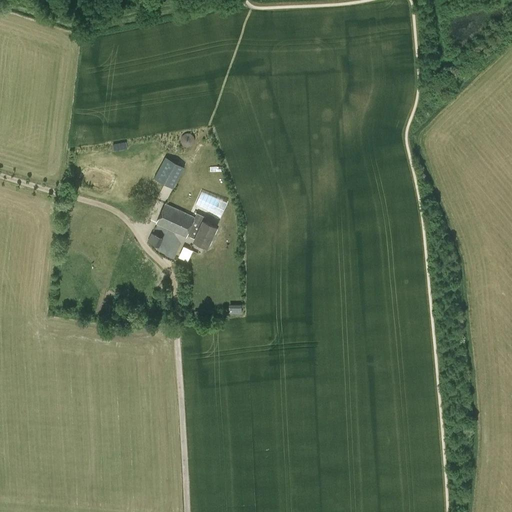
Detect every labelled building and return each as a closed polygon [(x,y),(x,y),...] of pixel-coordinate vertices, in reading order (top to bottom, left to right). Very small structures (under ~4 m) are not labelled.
[(115,151),(128,148),(126,141),(113,143),(115,151)] [(165,157),(160,167),(171,173),(177,162),(165,156),(165,157)] [(162,189),(168,178),(157,172),(151,183),(162,189)] [(197,213),(195,218),(165,204),(156,224),(186,238),(187,235),(195,239),(194,241),(208,247),(217,227),(204,221),(205,217),(197,213)] [(152,232),(148,241),(161,247),(165,237),(152,232)] [(183,246),(180,257),(190,260),(193,248),(183,246)]
